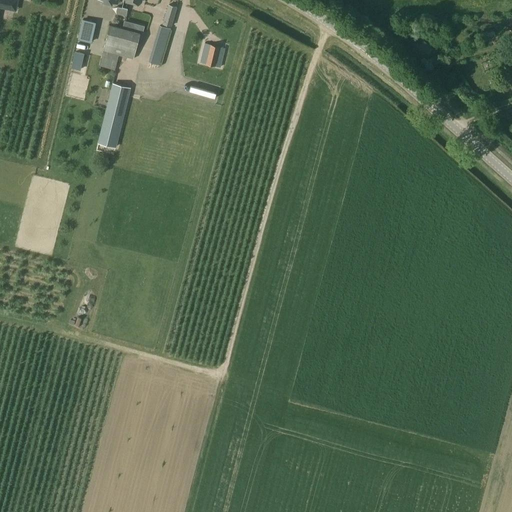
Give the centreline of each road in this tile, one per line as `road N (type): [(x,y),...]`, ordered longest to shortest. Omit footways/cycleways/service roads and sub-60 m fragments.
road 1 (track): [(330,26),(278,167),(220,371),(81,337)]
road 2 (unclassified): [(511,179),(408,85),(286,0)]
